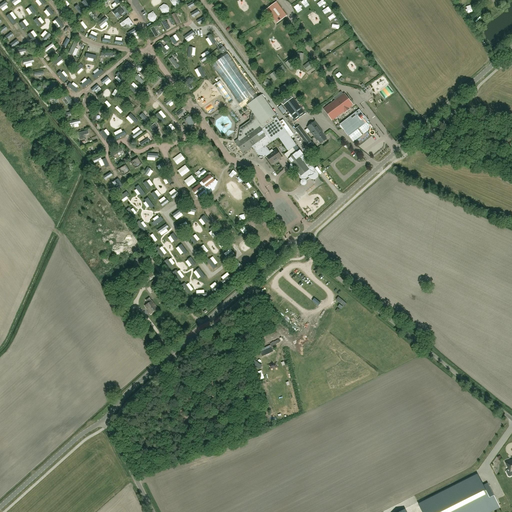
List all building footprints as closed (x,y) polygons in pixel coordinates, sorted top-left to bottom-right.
[(227,3),(222,7),(226,12),(231,8),(227,3)] [(276,3),(267,9),(278,22),(286,16),(276,3)] [(160,9),(163,13),(167,13),(169,12),(169,8),(167,5),(166,6),(164,4),(162,5),(160,9)] [(120,6),(113,12),(114,15),(118,12),(120,15),(124,12),(120,6)] [(322,11),(325,15),(331,11),(329,7),(322,11)] [(175,12),(172,14),(178,25),(182,23),(175,12)] [(157,16),(155,13),(150,13),(148,14),(148,18),(150,21),(152,20),(153,22),(155,20),(157,16)] [(334,14),(328,18),(330,23),(337,19),(334,14)] [(129,17),(120,24),(123,27),(128,23),(130,26),(134,24),(129,17)] [(84,31),(88,29),(80,19),(77,22),(84,31)] [(330,35),(334,32),(330,26),(326,29),(330,35)] [(61,44),(68,34),(64,31),(58,42),(61,44)] [(75,41),(69,54),(74,56),(80,43),(75,41)] [(47,54),(55,47),(53,44),(45,50),(47,54)] [(173,56),(170,59),(178,68),(181,66),(173,56)] [(130,57),(119,67),(130,79),(141,67),(138,64),(130,57)] [(195,67),(200,72),(206,67),(201,62),(195,67)] [(335,73),(341,69),(339,64),(332,68),(335,73)] [(118,68),(106,78),(121,93),(131,81),(118,68)] [(66,79),(72,74),(69,69),(62,75),(66,79)] [(158,69),(142,86),(146,91),(154,93),(167,81),(158,69)] [(226,79),(239,98),(248,92),(235,73),(226,79)] [(187,86),(191,84),(191,83),(193,81),(193,78),(189,76),(186,78),(186,80),(185,81),(185,80),(183,81),(183,83),(184,85),(187,86)] [(79,79),(71,85),(73,88),(81,83),(79,79)] [(102,89),(109,84),(106,81),(100,86),(102,89)] [(55,82),(43,84),(43,88),(51,86),(51,91),(56,90),(55,86),(55,82)] [(220,87),(219,88),(223,93),(227,91),(221,82),(218,84),(220,87)] [(66,93),(54,95),(54,99),(62,98),(62,102),(66,101),(66,97),(67,97),(66,93)] [(281,157),(276,150),(271,153),(266,146),(272,142),(279,137),(288,151),(296,145),(277,117),(275,115),(276,115),(262,94),(247,105),(252,111),(250,121),(240,128),(238,139),(235,142),(243,154),(252,147),(259,157),(259,158),(263,159),(263,158),(266,156),(272,164),(281,157)] [(344,94),(323,109),(332,121),(353,105),(344,94)] [(295,121),(305,114),(293,97),(283,105),(295,121)] [(116,117),(122,110),(119,107),(112,113),(116,117)] [(181,119),(188,114),(186,111),(185,112),(183,109),(177,113),(181,119)] [(157,110),(154,113),(161,121),(164,118),(157,110)] [(368,131),(373,127),(368,121),(364,116),(359,110),(340,125),(345,131),(344,131),(348,136),(353,142),(358,139),(368,132),(368,131)] [(130,114),(123,121),(127,124),(130,121),(130,120),(134,117),(130,114)] [(196,123),(191,116),(185,120),(190,127),(196,123)] [(315,134),(316,134),(318,132),(317,131),(319,131),(319,132),(321,130),(315,121),(307,128),(313,136),(315,134)] [(307,146),(312,143),(300,127),(296,130),(307,146)] [(107,128),(103,130),(107,136),(111,134),(107,128)] [(88,130),(79,132),(81,140),(85,139),(84,135),(89,133),(88,130)] [(318,132),(316,134),(315,134),(313,136),(314,137),(317,142),(319,141),(321,144),(327,139),(322,132),(323,132),(321,130),(319,132),(319,131),(317,131),(318,132)] [(374,140),(380,148),(382,146),(376,138),(374,140)] [(374,152),(378,149),(372,141),(368,145),(374,152)] [(110,150),(109,153),(109,156),(113,164),(116,166),(118,166),(121,165),(134,156),(134,155),(130,151),(126,147),(124,145),(121,145),(113,147),(111,149),(110,150)] [(318,178),(318,174),(300,150),(297,152),(296,152),(293,148),(284,155),(288,159),(291,163),(289,165),(289,169),(293,169),(301,180),(300,181),(300,184),(302,186),(304,186),(306,184),(307,182),(306,181),(309,178),(311,180),(315,180),(318,178)] [(151,158),(158,153),(156,150),(148,155),(151,158)] [(185,159),(181,153),(176,157),(180,162),(185,159)] [(138,156),(130,161),(135,169),(143,164),(138,156)] [(109,166),(102,159),(96,165),(103,172),(109,166)] [(193,168),(200,163),(198,160),(190,165),(193,168)] [(323,163),(330,170),(332,168),(326,161),(323,163)] [(126,164),(118,168),(123,177),(131,172),(126,164)] [(189,170),(185,165),(180,169),(184,174),(189,170)] [(197,171),(200,175),(206,170),(202,166),(197,171)] [(120,184),(123,182),(115,172),(112,174),(120,184)] [(340,184),(343,182),(335,173),(333,175),(340,184)] [(196,180),(192,175),(187,179),(191,184),(196,180)] [(196,198),(204,197),(206,196),(206,194),(208,194),(210,191),(211,190),(213,190),(215,189),(218,182),(217,181),(215,180),(214,181),(210,175),(200,183),(200,184),(193,190),(196,195),(195,196),(196,197),(196,198)] [(135,181),(138,187),(143,184),(140,178),(135,181)] [(248,193),(254,189),(251,184),(245,189),(248,193)] [(178,191),(171,195),(174,199),(180,196),(178,191)] [(232,217),(237,212),(233,208),(228,213),(232,217)] [(197,215),(200,220),(206,216),(203,211),(197,215)] [(152,275),(146,265),(141,258),(138,253),(131,257),(133,262),(144,280),(152,275)] [(212,255),(207,260),(210,263),(215,259),(212,255)] [(152,289),(164,281),(160,276),(149,284),(152,289)] [(151,314),(158,309),(153,301),(152,302),(149,298),(146,300),(148,304),(145,306),(151,314)] [(272,345),(261,350),(262,354),(273,349),(272,345)] [(495,499),(491,492),(487,484),(483,486),(478,477),(420,507),(422,511),(489,511),(499,507),(495,499)]
